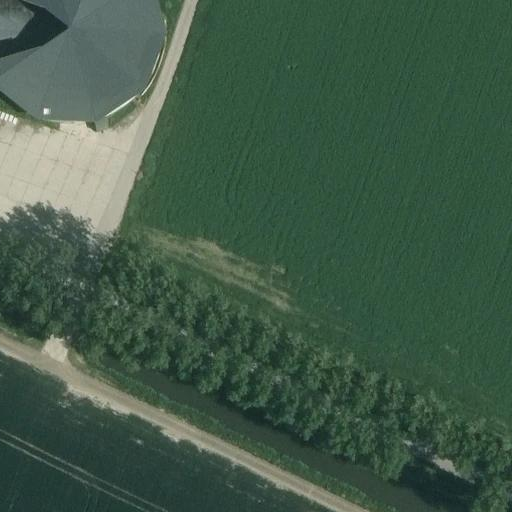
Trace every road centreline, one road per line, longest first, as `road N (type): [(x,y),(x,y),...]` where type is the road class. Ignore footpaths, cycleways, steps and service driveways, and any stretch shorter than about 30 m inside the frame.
road 1 (unclassified): [(511,492),(84,285)]
road 2 (track): [(511,443),(100,244)]
road 3 (track): [(47,363),(357,511)]
road 4 (unclassified): [(84,285),(190,0)]
road 5 (track): [(84,285),(47,363),(0,340)]
